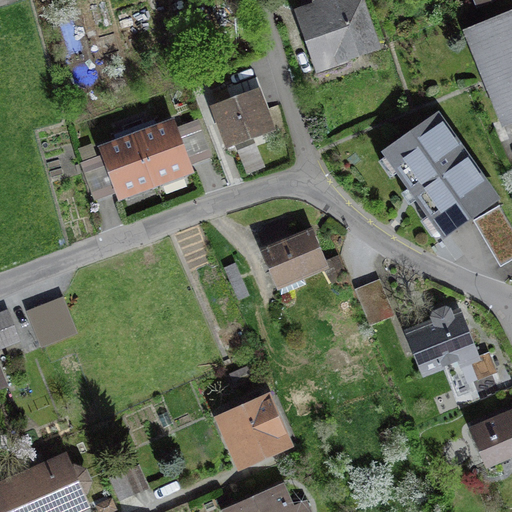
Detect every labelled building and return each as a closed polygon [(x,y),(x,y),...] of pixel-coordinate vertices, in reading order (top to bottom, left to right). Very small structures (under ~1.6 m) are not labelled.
[(365,0),(340,0),(297,14),(317,76),(383,55),(365,0)] [(506,4),(503,0),(476,0),(482,13),(506,4)] [(511,14),(463,34),(501,130),(511,126),(511,14)] [(260,93),(214,110),(229,150),(275,133),(260,93)] [(439,118),(387,152),(444,238),(496,203),(439,118)] [(198,177),(177,123),(136,139),(157,193),(198,177)] [(136,139),(101,153),(122,206),(157,193),(136,139)] [(503,262),(511,257),(511,221),(508,214),(484,226),(503,262)] [(281,224),(253,236),(279,296),(330,273),(312,232),(289,242),(281,224)] [(393,320),(380,285),(355,295),(368,330),(393,320)] [(65,303),(29,317),(43,353),(79,339),(65,303)] [(461,314),(409,333),(427,381),(473,364),(480,383),(496,377),(489,358),(478,362),(461,314)] [(0,354),(20,347),(9,316),(0,319),(0,354)] [(0,366),(0,394),(9,391),(0,366)] [(259,382),(253,370),(230,380),(236,393),(259,382)] [(272,397),(217,422),(240,474),(296,450),(272,397)] [(511,416),(471,434),(487,473),(511,462),(511,416)] [(74,468),(68,456),(0,486),(0,511),(86,511),(92,510),(87,499),(93,486),(88,474),(74,468)] [(139,471),(111,482),(120,505),(148,494),(139,471)] [(285,486),(226,511),(310,511),(307,503),(295,509),(285,486)] [(97,509),(97,511),(118,511),(114,502),(97,509)]
